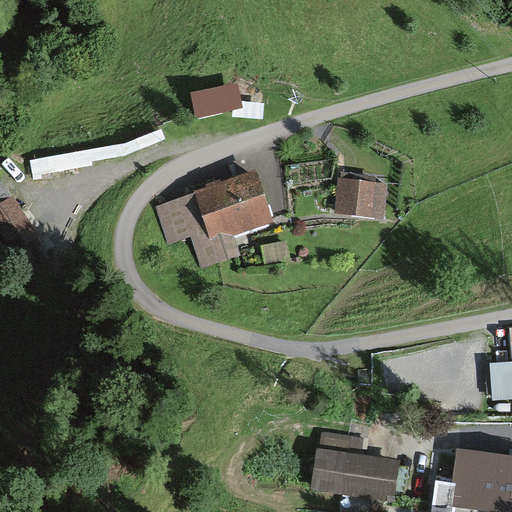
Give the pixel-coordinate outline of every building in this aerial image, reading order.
[(238,85),(191,95),(196,120),(243,110),(238,85)] [(275,224),(257,173),(156,208),(169,245),(191,237),(202,269),(241,256),(235,238),(275,224)] [(339,180),(335,214),(385,220),(389,186),(339,180)] [(14,199),(0,207),(0,236),(11,253),(38,236),(14,199)] [(261,247),(265,266),(291,262),(287,243),(261,247)] [(511,364),(490,366),(493,403),(511,402),(511,364)] [(320,433),(312,491),(393,502),(399,463),(366,458),(368,440),(320,433)] [(454,511),(455,508),(481,511),(511,511),(511,459),(457,452),(452,486),(436,484),(431,511),(454,511)]
